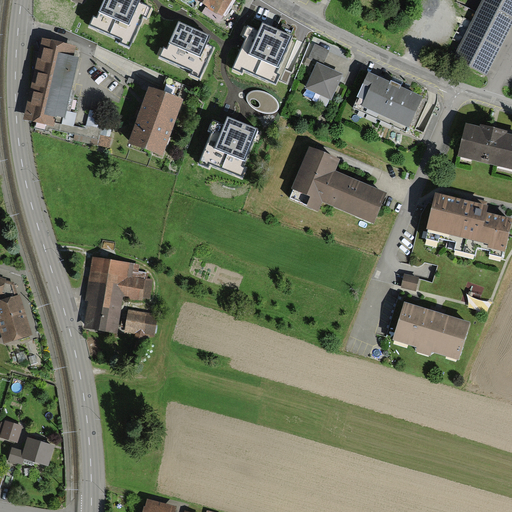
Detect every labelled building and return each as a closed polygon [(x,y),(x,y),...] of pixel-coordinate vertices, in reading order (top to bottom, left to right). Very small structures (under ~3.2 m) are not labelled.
[(105,0),(97,20),(93,18),(90,27),(121,40),(119,44),(130,49),(143,19),(146,20),(151,9),(140,4),(141,0),(105,0)] [(195,0),(223,16),(232,0),(195,0)] [(511,24),(511,0),(482,0),(452,57),(485,75),(511,24)] [(163,47),(159,56),(192,71),(191,74),(199,78),(213,48),(205,45),(209,36),(199,32),(179,22),(167,48),(163,47)] [(242,37),(247,39),(233,71),(243,75),(244,72),(276,86),(280,76),(276,75),(293,38),(262,25),(259,33),(247,27),(242,37)] [(80,46),(43,38),(24,119),(62,128),(80,46)] [(330,51),(315,44),(308,58),(307,57),(304,64),(312,67),(315,61),(317,62),(323,64),(330,51)] [(323,64),(317,62),(305,88),(331,100),(343,74),(323,64)] [(390,82),(370,73),(354,108),(406,132),(423,96),(401,86),(401,85),(391,80),(390,82)] [(150,89),(130,143),(162,154),(182,100),(150,89)] [(249,93),(247,94),(247,98),(248,101),(250,104),(253,108),(256,110),(260,112),(265,113),(270,113),(274,113),(277,111),(279,108),(278,104),(277,101),(274,98),(269,94),(266,92),(261,91),(256,90),(252,91),(249,93)] [(258,131),(229,119),(225,127),(215,123),(211,133),(214,134),(200,166),(210,170),(212,166),(243,179),(248,169),(243,167),(258,131)] [(480,126),(467,123),(458,157),(511,169),(511,133),(508,133),(508,130),(481,124),(480,126)] [(341,158),(311,145),(288,199),(318,211),(322,202),(375,224),(389,192),(336,170),(341,158)] [(491,205),(437,192),(425,239),(439,242),(440,238),(457,242),(454,250),(474,255),(476,247),(490,250),(490,254),(501,257),(503,251),(505,251),(511,221),(511,218),(489,213),(491,205)] [(131,263),(91,257),(85,301),(89,301),(85,327),(117,332),(123,296),(142,299),(142,297),(150,298),(153,279),(147,278),(148,273),(138,272),(139,264),(131,263)] [(404,274),(401,288),(416,291),(419,277),(404,274)] [(0,296),(1,300),(18,295),(14,283),(6,281),(6,278),(0,276),(0,296)] [(18,295),(1,300),(0,300),(0,331),(4,343),(33,335),(21,294),(18,295)] [(471,322),(405,301),(393,341),(416,348),(415,352),(432,357),(433,353),(459,361),(471,322)] [(157,313),(129,309),(125,332),(135,334),(135,336),(145,338),(145,335),(154,336),(157,313)] [(0,427),(0,435),(1,436),(0,437),(17,443),(23,427),(5,421),(5,423),(2,422),(0,427)] [(24,451),(12,447),(8,460),(24,465),(25,460),(48,467),(55,446),(28,438),(24,451)]
